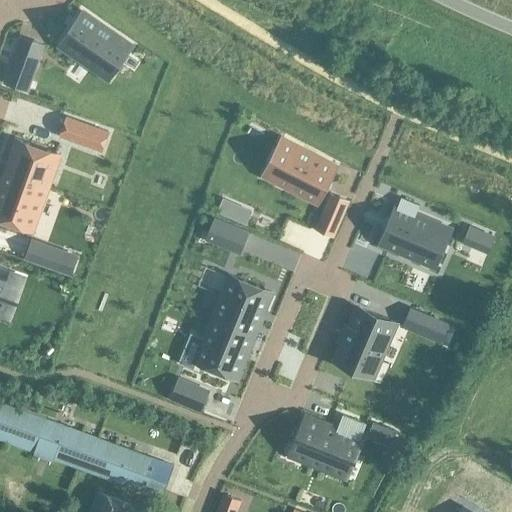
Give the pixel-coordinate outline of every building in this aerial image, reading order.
[(82,12),(60,45),(78,57),(80,54),(111,75),(131,46),(82,12)] [(35,68),(13,60),(4,82),(27,91),(35,68)] [(68,117),(60,136),(83,145),(90,125),(68,117)] [(17,139),(5,172),(49,187),(60,155),(17,139)] [(282,139),(268,166),(282,173),(279,177),(300,188),(298,193),(318,203),(336,167),(282,139)] [(5,172),(0,186),(0,220),(32,232),(49,187),(5,172)] [(336,193),(323,224),(339,231),(353,200),(336,193)] [(396,206),(380,243),(400,252),(402,247),(437,262),(451,230),(416,215),(420,206),(401,198),(397,207),(396,206)] [(227,225),(220,244),(237,251),(245,233),(227,225)] [(464,243),(476,248),(483,232),(470,227),(464,243)] [(56,253),(33,244),(28,259),(50,268),(56,253)] [(0,307),(4,309),(7,301),(15,304),(23,280),(0,271),(0,307)] [(230,275),(212,318),(255,336),(273,292),(230,275)] [(344,343),(335,362),(368,376),(382,343),(386,345),(396,323),(359,307),(350,328),(344,343)] [(411,308),(404,326),(427,336),(435,318),(411,308)] [(212,318),(194,362),(237,379),(255,336),(212,318)] [(193,407),(200,391),(177,382),(171,398),(193,407)] [(165,487),(173,464),(0,401),(0,438),(32,450),(34,451),(33,454),(53,461),(53,460),(141,491),(145,480),(165,487)] [(306,417),(291,454),(311,462),(313,458),(328,464),(330,460),(349,468),(361,439),(360,439),(365,425),(343,416),(337,430),(306,417)] [(97,494),(90,511),(126,511),(129,506),(97,494)] [(225,496),(218,511),(236,511),(240,502),(225,496)]
